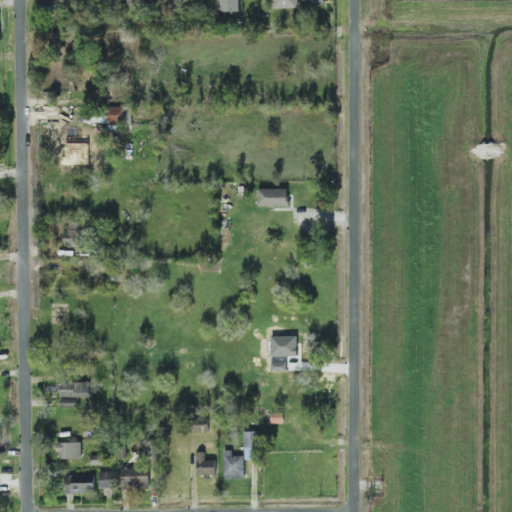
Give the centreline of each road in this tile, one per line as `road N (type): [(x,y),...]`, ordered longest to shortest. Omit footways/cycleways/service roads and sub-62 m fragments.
road 1 (residential): [(23,168),(27,511)]
road 2 (residential): [(356,176),(355,511)]
road 3 (residential): [(356,176),(356,0)]
road 4 (residential): [(23,168),(21,0)]
